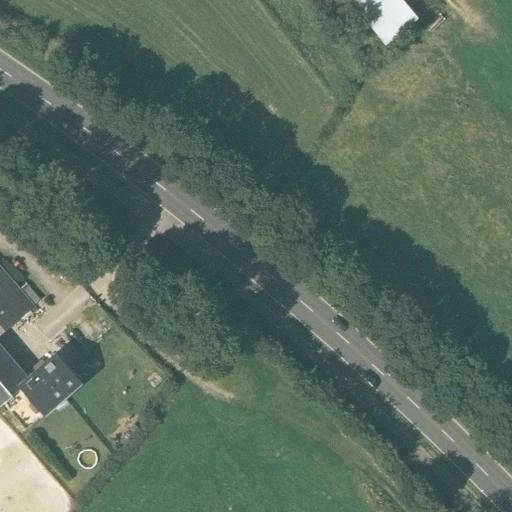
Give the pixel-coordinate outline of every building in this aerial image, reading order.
[(404,2),(402,0),(349,0),(373,28),(383,20),(395,9),(404,2)] [(383,20),(392,31),(404,21),(395,9),(383,20)] [(19,291),(0,269),(0,335),(33,306),(19,291)] [(27,285),(19,291),(33,306),(40,300),(27,285)] [(0,404),(19,388),(29,379),(0,347),(0,404)] [(56,355),(29,379),(19,388),(45,417),(82,384),(56,355)]
